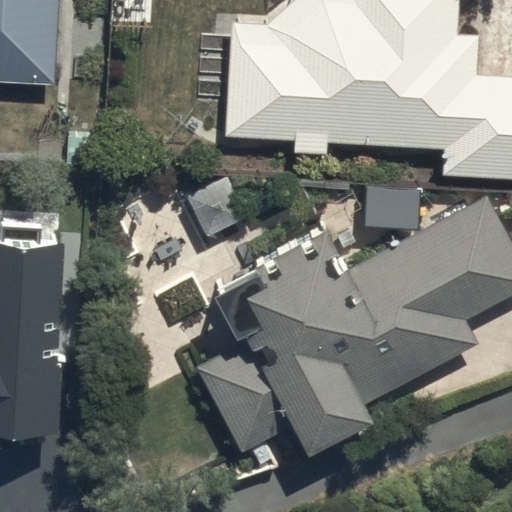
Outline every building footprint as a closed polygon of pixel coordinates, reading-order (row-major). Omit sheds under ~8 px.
[(0,0),(0,84),(56,87),(59,0),(0,0)] [(457,0),(289,0),(262,25),(226,23),(219,136),(294,140),(293,155),(328,157),(329,142),(440,148),(439,176),(511,179),(511,79),(474,77),(477,36),(456,35),(457,0)] [(230,178),(185,200),(205,238),(250,216),(230,178)] [(363,192),(362,229),(415,230),(416,193),(363,192)] [(237,349),(194,371),(240,457),(292,430),(308,462),(372,429),(361,407),(476,347),(464,324),(511,299),(511,252),(484,199),(344,272),(327,238),(254,276),(258,283),(215,306),(237,349)] [(0,421),(55,422),(60,235),(0,233),(0,421)]
